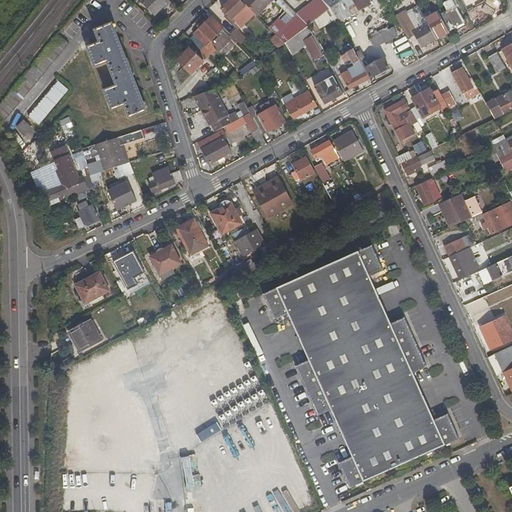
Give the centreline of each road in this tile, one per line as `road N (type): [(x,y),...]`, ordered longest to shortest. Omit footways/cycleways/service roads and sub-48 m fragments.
road 1 (residential): [(357,105),(511,415)]
road 2 (tertiary): [(17,268),(20,511)]
road 3 (residential): [(199,193),(156,50),(203,0)]
road 4 (residential): [(17,268),(59,260),(199,193)]
road 5 (residential): [(199,193),(357,105)]
road 6 (residential): [(511,20),(357,105)]
road 7 (unclassified): [(360,511),(511,444)]
